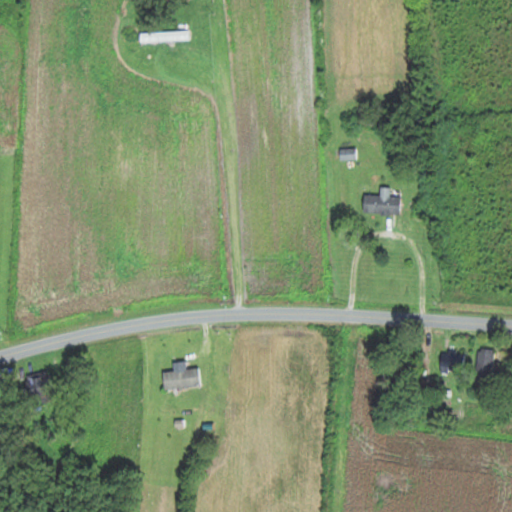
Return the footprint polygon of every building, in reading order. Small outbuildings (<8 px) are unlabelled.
[(139,32),(140,42),(188,41),(188,31),(139,32)] [(357,160),(356,149),(340,149),(341,161),(357,160)] [(391,188),(382,188),(381,197),(365,196),(364,214),(401,215),(402,197),(391,197),(391,188)] [(492,383),(495,351),(479,349),(475,381),(492,383)] [(464,353),(442,353),(442,373),(464,373),(464,353)] [(165,390),(201,387),(200,369),(163,372),(165,390)] [(54,400),(50,371),(26,375),(30,404),(54,400)]
